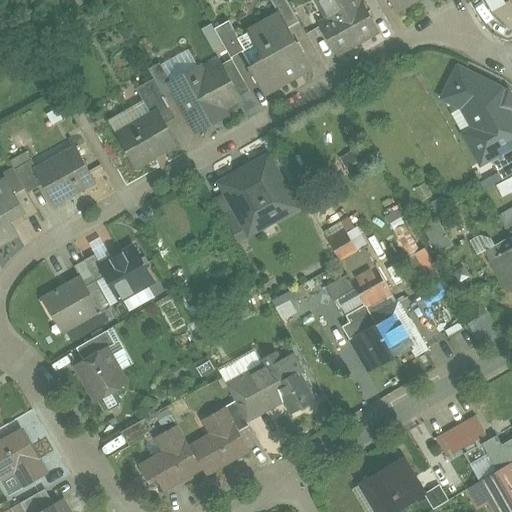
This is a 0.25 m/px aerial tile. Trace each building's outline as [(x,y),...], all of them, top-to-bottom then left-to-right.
[(300,22),(288,0),(271,0),(279,14),(281,12),(290,28),(300,22)] [(360,0),(319,0),(330,19),(321,24),(338,53),(379,30),(363,1),(361,1),(360,0)] [(390,0),(396,11),(416,0),(390,0)] [(467,0),(468,1),(469,0),(481,0),(485,11),(499,6),(496,0),(467,0)] [(279,14),(260,25),(270,42),(267,44),(268,46),(259,51),(264,58),(250,66),(266,94),(312,67),(290,28),(281,12),(279,14)] [(247,49),(230,20),(216,28),(232,57),(247,49)] [(251,90),(233,60),(223,65),(240,96),(251,90)] [(223,65),(196,79),(192,71),(172,82),(198,131),(226,115),(221,106),(240,96),(223,65)] [(457,66),(440,101),(462,112),(473,134),(468,137),(482,164),(493,159),(511,149),(511,94),(510,90),(506,92),(503,87),(457,66)] [(177,117),(155,78),(137,88),(152,115),(160,111),(166,123),(177,117)] [(152,115),(119,134),(137,165),(177,143),(166,123),(160,111),(152,115)] [(38,170),(36,171),(44,184),(55,205),(96,182),(72,139),(70,140),(75,149),(38,170)] [(511,175),(511,149),(493,159),(503,180),(511,175)] [(269,156),(222,183),(227,192),(247,228),(250,233),(297,206),(269,156)] [(33,160),(16,170),(27,189),(29,192),(44,184),(36,171),(38,170),(33,160)] [(8,180),(0,185),(0,245),(20,235),(12,221),(9,221),(11,214),(20,209),(24,207),(16,195),(8,180)] [(29,192),(27,189),(16,195),(24,207),(20,209),(26,220),(40,213),(29,192)] [(247,228),(227,192),(215,199),(235,234),(247,228)] [(511,209),(507,212),(502,204),(495,208),(507,228),(511,225),(511,209)] [(451,209),(443,213),(448,222),(455,218),(451,209)] [(439,222),(428,228),(441,251),(453,245),(439,222)] [(421,252),(405,225),(396,231),(411,258),(418,254),(421,252)] [(346,230),(329,239),(342,262),(359,252),(346,230)] [(511,238),(487,252),(510,292),(511,290),(511,238)] [(102,265),(101,265),(107,276),(121,301),(155,281),(135,246),(102,265)] [(436,266),(427,249),(421,252),(418,254),(428,271),(436,266)] [(102,265),(96,254),(86,260),(98,281),(107,276),(101,265),(102,265)] [(98,281),(86,260),(75,266),(81,277),(82,276),(88,286),(98,281)] [(393,293),(377,266),(352,280),(357,289),(367,306),(368,307),(393,293)] [(349,275),(327,287),(335,301),(357,289),(352,280),(349,275)] [(81,277),(44,298),(64,333),(100,313),(100,314),(103,313),(88,286),(82,276),(81,277)] [(489,312),(476,288),(466,293),(480,318),(489,312)] [(399,303),(384,312),(388,319),(378,325),(395,356),(415,345),(408,332),(413,329),(399,303)] [(368,307),(367,306),(349,316),(352,322),(345,326),(370,371),(395,356),(378,325),(368,307)] [(212,326),(205,312),(196,317),(204,331),(212,326)] [(109,330),(78,348),(85,360),(107,348),(108,349),(116,344),(109,330)] [(85,360),(78,364),(98,400),(99,400),(105,410),(109,408),(110,410),(120,404),(119,403),(123,400),(117,390),(128,384),(108,349),(107,348),(85,360)] [(304,370),(296,355),(283,362),(277,351),(262,360),(283,398),(292,414),(317,400),(302,373),(303,372),(302,371),(304,370)] [(243,380),(242,380),(259,411),(260,412),(274,404),(273,403),(283,398),(266,367),(243,380)] [(259,411),(242,380),(243,380),(242,379),(229,386),(246,418),(259,411)] [(226,407),(204,420),(205,421),(209,418),(217,431),(191,446),(204,468),(208,475),(232,461),(231,460),(239,455),(240,457),(251,450),(226,407)] [(477,415),(438,437),(449,456),(487,434),(477,415)] [(147,418),(123,432),(129,443),(153,429),(147,418)] [(169,449),(141,466),(150,483),(158,478),(165,490),(185,479),(184,478),(192,473),(192,474),(204,468),(191,446),(179,425),(156,438),(157,439),(162,436),(169,449)] [(22,430),(0,442),(0,481),(30,464),(38,477),(24,485),(24,486),(47,473),(22,430)] [(511,462),(511,457),(499,435),(485,443),(500,470),(511,462)] [(485,443),(473,450),(488,477),(500,470),(485,443)] [(405,460),(368,482),(385,511),(395,511),(419,498),(409,481),(416,477),(405,460)] [(488,477),(480,482),(497,511),(511,511),(511,462),(500,470),(488,477)] [(427,507),(442,499),(435,484),(419,491),(427,507)] [(45,490),(21,503),(26,511),(40,511),(54,505),(45,490)] [(40,511),(68,511),(62,500),(54,505),(40,511)]
